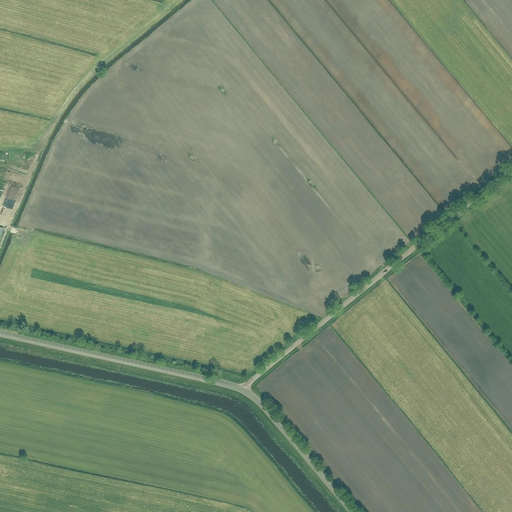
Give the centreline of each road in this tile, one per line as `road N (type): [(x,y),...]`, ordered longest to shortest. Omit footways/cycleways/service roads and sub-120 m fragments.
road 1 (unclassified): [(244,390),(511,167)]
road 2 (tertiary): [(244,390),(0,334)]
road 3 (tertiary): [(351,511),(244,390)]
